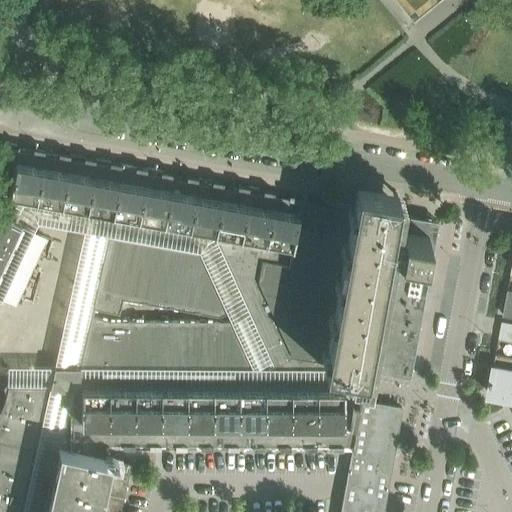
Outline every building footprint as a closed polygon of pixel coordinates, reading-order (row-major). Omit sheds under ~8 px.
[(8,193),(61,203),(70,153),(58,151),(58,155),(43,152),(44,148),(33,146),(32,150),(18,148),(18,144),(7,142),(0,178),(0,187),(9,189),(8,193)] [(70,153),(61,203),(86,207),(88,193),(95,158),(70,153)] [(86,207),(111,212),(121,162),(95,158),(86,207)] [(111,212),(137,217),(141,193),(146,167),(121,162),(111,212)] [(146,167),(141,193),(137,217),(163,221),(171,175),(172,172),(146,167)] [(194,193),(197,180),(197,176),(186,174),(186,178),(171,175),(163,221),(188,226),(194,193)] [(197,180),(194,193),(188,226),(213,231),(214,232),(222,185),(223,181),(212,179),(211,183),(197,180)] [(214,232),(229,265),(236,266),(239,235),(248,185),(237,183),(237,187),(222,185),(214,232)] [(354,193),(352,204),(327,200),(301,195),(291,244),(265,240),(258,279),(273,311),(279,326),(269,354),(288,355),(305,360),(321,369),(343,369),(344,362),(345,358),(409,374),(437,220),(393,212),(395,200),(397,191),(355,183),(354,193)] [(265,240),(274,194),(274,190),(248,185),(239,235),(236,266),(229,265),(244,299),(255,295),(258,279),(265,240)] [(291,244),(301,195),(289,193),(288,197),(274,194),(265,240),(291,244)] [(0,270),(21,225),(14,222),(19,211),(0,202),(0,270)] [(109,231),(96,289),(122,296),(122,297),(124,297),(135,236),(109,231)] [(124,297),(155,303),(166,242),(135,236),(124,297)] [(181,305),(192,246),(166,242),(155,303),(180,308),(181,305)] [(229,310),(200,248),(192,246),(181,305),(180,308),(218,315),(229,310)] [(255,295),(244,299),(254,320),(269,354),(279,326),(273,311),(258,279),(255,295)] [(503,314),(511,315),(511,288),(508,288),(503,314)] [(118,312),(122,297),(122,296),(96,289),(92,306),(118,312)] [(90,315),(79,367),(104,367),(104,318),(90,315)] [(104,318),(104,367),(124,368),(124,319),(109,319),(104,318)] [(124,319),(124,368),(146,368),(146,319),(124,319)] [(146,319),(146,368),(190,368),(190,320),(146,319)] [(212,320),(212,368),(220,368),(230,363),(234,361),(250,356),(233,319),(232,320),(230,320),(212,320)] [(190,320),(190,368),(212,368),(212,320),(190,320)] [(511,322),(502,320),(499,337),(511,339),(511,322)] [(488,392),(511,396),(511,355),(496,353),(488,392)] [(0,438),(37,447),(44,412),(50,386),(6,386),(4,398),(3,403),(2,403),(1,408),(0,408),(0,438)] [(108,447),(108,387),(81,387),(81,402),(69,402),(69,448),(108,456),(108,447)] [(134,387),(108,387),(108,447),(134,447),(134,387)] [(161,387),(134,387),(134,447),(160,447),(161,387)] [(187,387),(161,387),(160,447),(186,447),(187,387)] [(186,447),(212,447),(213,388),(187,387),(186,447)] [(212,447),(237,447),(238,388),(213,388),(212,447)] [(264,388),(238,388),(237,447),(263,448),(264,388)] [(290,444),(290,388),(264,388),(263,448),(290,448),(290,444)] [(317,388),(290,388),(290,444),(304,444),(304,448),(316,448),(316,444),(317,388)] [(348,448),(352,448),(358,410),(350,408),(343,407),(343,389),(317,388),(316,444),(330,444),(330,448),(348,448)] [(360,399),(358,410),(352,448),(340,511),(381,511),(401,406),(360,399)] [(0,492),(26,498),(33,466),(37,447),(0,438),(0,492)] [(119,511),(130,461),(108,456),(69,448),(62,446),(47,511),(119,511)] [(0,511),(22,511),(26,498),(0,492),(0,511)]
